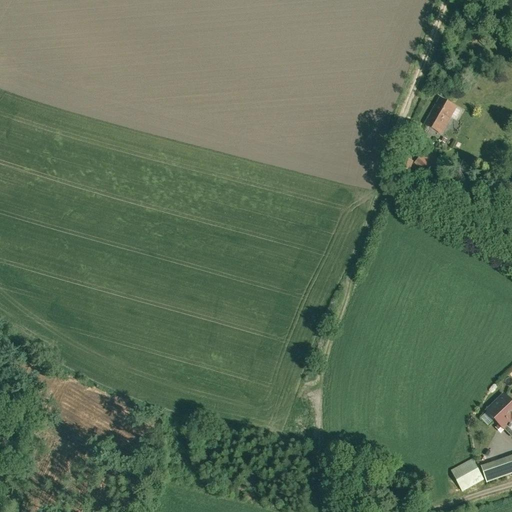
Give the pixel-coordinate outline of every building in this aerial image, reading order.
[(456,111),(438,101),(423,128),(441,138),(456,111)] [(417,166),(414,170),(427,181),(434,173),(430,170),(437,163),(428,155),(417,166)] [(404,174),(407,176),(414,165),(406,161),(400,171),(404,174)] [(511,402),(506,396),(487,416),(511,440),(511,402)] [(511,460),(479,471),(485,488),(511,479),(511,460)] [(470,463),(448,476),(460,497),(482,485),(470,463)]
